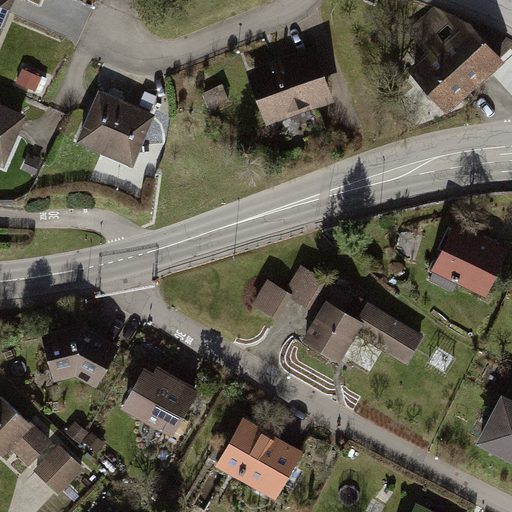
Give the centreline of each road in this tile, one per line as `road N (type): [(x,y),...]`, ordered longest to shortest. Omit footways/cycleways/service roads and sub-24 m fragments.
road 1 (residential): [(107,261),(134,303),(511,510)]
road 2 (primary): [(511,153),(476,154),(317,193),(143,249)]
road 3 (residential): [(0,213),(112,224),(143,249)]
